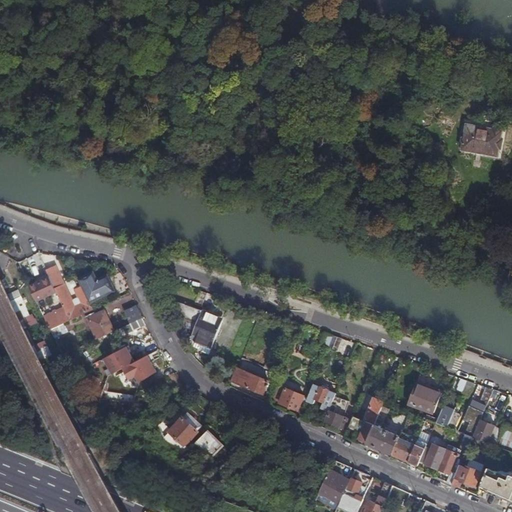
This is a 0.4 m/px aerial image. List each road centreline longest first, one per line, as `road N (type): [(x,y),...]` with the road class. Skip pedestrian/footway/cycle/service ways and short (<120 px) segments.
road 1 (residential): [(485,511),(211,392),(147,306),(133,255)]
road 2 (residential): [(511,383),(133,255)]
road 3 (residential): [(133,255),(0,214)]
